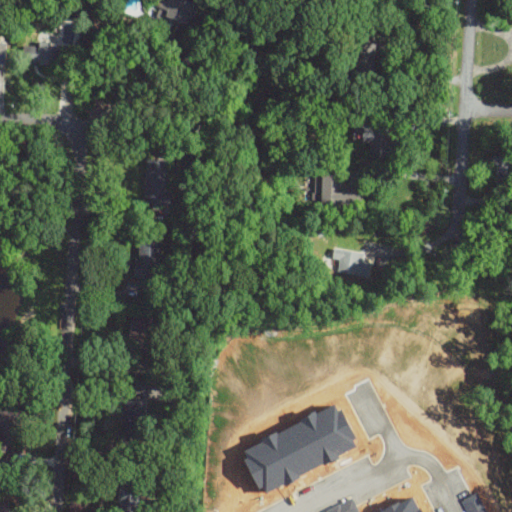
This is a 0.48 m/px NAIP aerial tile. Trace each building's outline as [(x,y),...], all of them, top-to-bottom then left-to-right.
[(163,0),(159,14),(189,24),(196,3),(187,0),(163,0)] [(374,35),(352,34),(351,73),(373,73),(374,35)] [(58,63),(58,40),(25,40),(25,63),(58,63)] [(370,156),(392,155),(391,124),(361,124),(361,142),(369,142),(370,156)] [(494,181),(511,181),(511,159),(510,160),(510,156),(489,154),(488,170),(495,171),(494,181)] [(144,203),(169,205),(171,160),(147,158),(144,203)] [(364,203),(364,188),(344,188),(344,173),(314,173),(314,182),(307,182),(307,199),(320,199),(320,203),(364,203)] [(157,282),(159,243),(138,242),(137,281),(157,282)] [(361,260),(362,252),(332,246),(330,257),(338,259),(336,271),(368,277),(371,262),(361,260)] [(148,346),(152,316),(132,313),(128,343),(148,346)] [(123,419),(143,420),(144,399),(124,398),(123,419)] [(0,459),(15,460),(17,404),(0,403),(0,459)] [(117,511),(136,511),(137,488),(118,488),(117,511)]
